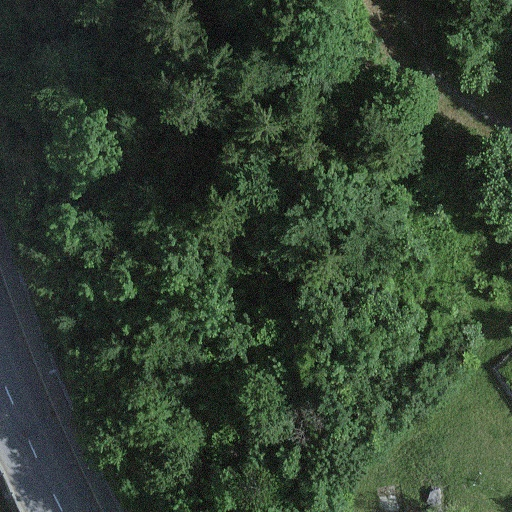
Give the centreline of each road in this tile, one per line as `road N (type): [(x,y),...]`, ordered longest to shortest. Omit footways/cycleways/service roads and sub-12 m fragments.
road 1 (track): [(393,0),(413,43),(511,133)]
road 2 (secondary): [(0,374),(61,511)]
